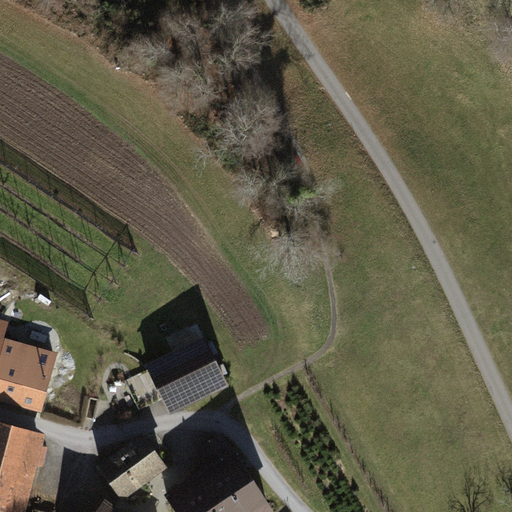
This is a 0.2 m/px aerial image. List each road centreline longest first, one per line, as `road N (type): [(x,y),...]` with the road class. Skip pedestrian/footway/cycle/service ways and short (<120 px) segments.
road 1 (unclassified): [(272,0),(415,210),(511,413)]
road 2 (unclassified): [(307,511),(240,434),(218,420),(185,417),(82,435),(0,415)]
